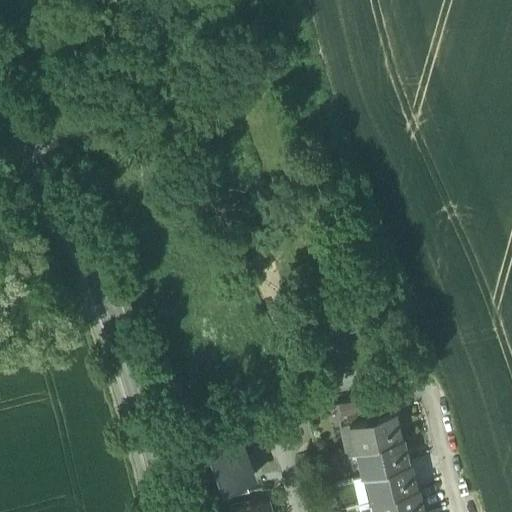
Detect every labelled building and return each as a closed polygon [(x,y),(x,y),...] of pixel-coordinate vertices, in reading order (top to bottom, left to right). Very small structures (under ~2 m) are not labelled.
[(381,383),(360,388),(364,408),(390,402),(387,383),(381,383)] [(364,408),(339,413),(340,414),(347,413),(353,438),(355,438),(397,428),(395,418),(397,418),(393,403),(393,402),(393,401),(390,402),(364,408)] [(223,421),(198,431),(204,444),(208,442),(228,434),(223,421)] [(397,428),(355,438),(360,463),(362,463),(405,453),(403,444),(404,443),(401,427),(397,428)] [(243,473),(252,469),(238,431),(208,442),(222,480),(243,473)] [(405,453),(362,463),(368,488),(370,488),(412,479),(410,469),(412,468),(408,453),(405,453)] [(355,488),(364,488),(363,465),(354,465),(355,488)] [(247,484),(243,473),(219,481),(222,491),(247,484)] [(412,479),(370,488),(375,511),(381,511),(420,504),(418,494),(419,494),(416,478),(412,479)] [(269,511),(265,492),(228,501),(230,511),(269,511)] [(420,504),(381,511),(425,511),(423,503),(420,504)]
